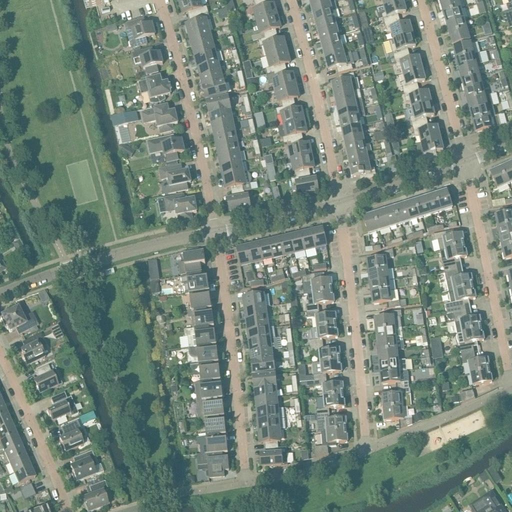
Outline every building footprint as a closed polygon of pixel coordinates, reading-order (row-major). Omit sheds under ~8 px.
[(87,0),(90,8),(110,3),(108,0),(116,0),(117,2),(123,0),(87,0)] [(188,14),(189,19),(202,16),(208,14),(207,7),(202,9),(199,0),(191,0),(180,3),(183,15),(188,14)] [(309,0),(311,8),(329,3),(328,0),(309,0)] [(454,0),(441,4),(444,14),(460,10),(457,0),(454,0)] [(386,13),(382,16),(383,19),(384,25),(397,21),(396,16),(398,15),(406,13),(403,1),(384,6),(386,13)] [(269,7),(267,2),(255,5),(257,11),(254,11),(258,23),(277,18),(273,6),(269,7)] [(332,12),(329,3),(311,8),(314,17),(332,12)] [(486,14),(483,3),(477,5),(480,15),(486,14)] [(314,17),(316,25),(334,20),(340,19),(338,10),(332,12),(314,17)] [(444,14),(447,25),(463,20),(460,10),(444,14)] [(186,26),(190,38),(209,33),(206,21),(209,21),(210,19),(208,14),(202,16),(189,19),(191,25),(186,26)] [(280,29),(277,18),(258,23),(261,35),(264,34),(265,40),(277,36),(276,31),(280,29)] [(144,20),(125,25),(129,38),(132,49),(147,45),(145,39),(155,36),(152,25),(146,27),(144,20)] [(316,25),(318,34),(337,29),(334,20),(316,25)] [(447,25),(450,35),(466,30),(463,20),(447,25)] [(397,21),(384,25),(387,34),(392,34),(394,41),(413,35),(409,24),(401,26),(399,27),(397,21)] [(115,26),(105,28),(107,34),(117,31),(115,26)] [(318,34),(321,43),(339,38),(337,29),(318,34)] [(371,30),(364,31),(368,47),(375,46),(371,30)] [(470,41),(466,30),(450,35),(453,46),(470,41)] [(212,43),(209,33),(190,38),(192,48),(212,43)] [(394,41),(389,42),(394,59),(407,56),(405,50),(408,50),(416,47),(413,35),(394,41)] [(279,42),(277,36),(265,40),(258,41),(260,47),(264,46),(267,57),(286,52),(283,41),(279,42)] [(321,43),(323,51),(341,46),(339,38),(321,43)] [(192,48),(195,59),(215,54),(212,43),(192,48)] [(454,49),(457,60),(473,55),(471,44),(454,49)] [(323,51),(326,60),(344,55),(341,46),(323,51)] [(163,65),(160,54),(154,55),(152,49),(132,54),(135,63),(141,61),(144,70),(145,70),(147,76),(159,73),(157,67),(163,65)] [(290,64),(286,52),(267,57),(270,68),(266,70),(267,76),(274,74),(286,71),(285,65),(290,64)] [(344,55),(326,60),(329,71),(337,69),(338,74),(340,74),(353,71),(351,65),(354,64),(351,53),(344,55)] [(195,59),(198,69),(218,64),(215,54),(195,59)] [(459,70),(476,66),(482,64),(479,54),(473,55),(457,60),(459,70)] [(394,59),(389,61),(391,66),(396,65),(397,68),(402,68),(403,75),(422,70),(419,58),(411,60),(408,61),(407,56),(394,59)] [(198,69),(201,80),(221,74),(218,64),(198,69)] [(479,76),(476,66),(459,70),(462,81),(479,76)] [(405,82),(401,84),(403,94),(416,90),(415,85),(417,84),(425,82),(422,70),(403,75),(405,82)] [(268,76),(266,76),(269,86),(274,85),(276,92),(295,87),(293,78),(293,75),(288,77),(286,71),(274,74),(268,76)] [(203,90),(224,85),(224,84),(223,84),(221,74),(201,80),(204,90),(203,90)] [(357,79),(355,80),(354,74),(341,77),(339,78),(340,83),(332,85),(334,96),(359,91),(357,79)] [(462,81),(465,91),(482,87),(479,76),(462,81)] [(166,101),(165,97),(171,95),(170,92),(172,92),(170,86),(168,87),(168,84),(162,85),(160,78),(138,83),(141,95),(148,94),(151,105),(153,105),(156,105),(159,105),(161,104),(164,102),(166,101)] [(227,95),(224,85),(203,90),(206,101),(227,95)] [(298,99),(295,87),(276,92),(279,104),(281,103),(283,109),(295,106),(294,100),(298,99)] [(465,91),(468,102),(484,97),(482,87),(465,91)] [(416,90),(403,94),(406,103),(411,103),(413,110),(431,105),(428,93),(420,95),(418,96),(416,90)] [(336,105),(361,100),(359,91),(334,96),(336,105)] [(490,96),(484,97),(468,102),(470,112),(487,108),(493,106),(490,96)] [(230,110),(228,99),(207,104),(209,115),(230,110)] [(336,105),(338,114),(363,108),(361,100),(336,105)] [(414,116),(410,119),(412,128),(425,125),(424,119),(426,119),(434,117),(431,105),(413,110),(414,116)] [(296,111),(295,106),(283,109),(276,110),(277,116),(282,115),(284,126),(304,122),(301,110),(296,111)] [(493,106),(487,108),(470,112),(473,122),(496,116),(493,106)] [(155,112),(142,115),(144,124),(157,121),(158,129),(159,129),(161,134),(173,132),(172,126),(178,125),(175,112),(169,114),(167,107),(155,110),(155,112)] [(363,108),(338,114),(340,123),(358,119),(365,117),(363,108)] [(117,112),(116,115),(117,117),(119,117),(126,115),(126,112),(124,110),(121,109),(118,110),(117,112)] [(212,125),(232,121),(230,111),(230,110),(209,115),(210,115),(212,125)] [(138,120),(136,113),(126,115),(119,117),(121,124),(138,120)] [(496,116),(473,122),(476,133),(489,130),(491,138),(502,133),(498,116),(496,116)] [(340,123),(342,131),(360,128),(358,119),(340,123)] [(212,125),(214,136),(234,132),(232,121),(212,125)] [(304,122),(284,126),(279,128),(280,128),(278,129),(280,138),(282,138),(282,139),(284,145),(290,143),(303,141),(302,135),(306,134),(304,122)] [(425,125),(412,128),(415,137),(420,137),(421,144),(440,139),(437,127),(427,130),(425,125)] [(344,140),(362,136),(360,128),(342,131),(344,140)] [(387,138),(385,131),(381,132),(381,133),(377,134),(379,140),(387,138)] [(214,136),(217,146),(236,142),(234,132),(214,136)] [(344,140),(346,149),(364,145),(362,136),(344,140)] [(150,155),(163,152),(165,158),(166,157),(168,163),(178,161),(177,155),(184,153),(184,154),(184,151),(185,151),(184,143),(182,144),(182,141),(181,141),(181,142),(170,144),(168,138),(148,143),(150,155)] [(440,139),(421,144),(423,151),(419,153),(422,164),(437,159),(436,153),(443,151),(440,139)] [(304,146),(303,141),(290,143),(292,149),(289,149),(292,161),(311,157),(309,145),(304,146)] [(217,146),(219,157),(239,153),(236,142),(217,146)] [(348,158),(366,154),(364,145),(346,149),(348,158)] [(124,146),(119,147),(120,152),(127,156),(130,150),(124,146)] [(219,157),(221,168),(241,163),(239,153),(219,157)] [(348,158),(350,167),(368,163),(366,154),(348,158)] [(313,166),(311,157),(292,161),(295,179),(310,176),(309,170),(314,169),(313,166)] [(221,168),(223,178),(243,174),(241,163),(221,168)] [(374,169),(369,169),(368,163),(350,167),(353,178),(359,177),(364,176),(365,182),(377,179),(374,169)] [(511,168),(511,165),(501,169),(508,185),(511,183),(511,168)] [(181,166),(159,171),(161,181),(168,180),(170,188),(167,188),(168,195),(186,191),(185,185),(191,184),(188,172),(183,173),(181,166)] [(508,185),(501,169),(491,174),(498,190),(508,185)] [(230,189),(232,195),(244,192),(251,191),(250,184),(251,183),(252,181),(251,176),(249,174),(248,174),(248,173),(243,174),(223,178),(226,190),(230,189)] [(310,176),(295,179),(291,180),(292,186),(296,185),(298,197),(318,193),(316,181),(311,182),(310,176)] [(248,198),(246,198),(244,192),(232,195),(233,201),(228,202),(230,214),(250,210),(248,198)] [(447,192),(436,195),(441,212),(452,209),(447,192)] [(441,212),(436,195),(426,199),(431,216),(441,212)] [(176,210),(177,217),(178,217),(179,223),(192,220),(191,215),(197,213),(194,201),(184,203),(183,196),(165,200),(167,212),(176,210)] [(426,199),(415,202),(421,219),(431,216),(426,199)] [(421,219),(415,202),(405,205),(410,222),(421,219)] [(405,205),(395,208),(400,225),(410,222),(405,205)] [(496,217),(498,228),(511,225),(511,207),(508,208),(500,210),(501,216),(496,217)] [(400,225),(395,208),(385,212),(390,229),(400,225)] [(385,212),(374,215),(380,232),(390,229),(385,212)] [(380,232),(374,215),(364,218),(369,235),(380,232)] [(511,225),(498,228),(500,239),(511,236),(511,225)] [(322,230),(311,233),(315,250),(326,247),(322,230)] [(452,232),(433,236),(435,242),(438,241),(440,252),(446,251),(465,247),(462,236),(453,238),(452,232)] [(311,233),(301,235),(305,252),(306,252),(308,261),(317,259),(315,250),(311,233)] [(301,235),(290,238),(294,255),(305,252),(301,235)] [(511,236),(500,239),(503,250),(511,247),(511,236)] [(290,238),(280,240),(284,257),(294,255),(290,238)] [(280,240),(269,242),(273,260),(284,257),(280,240)] [(18,254),(25,251),(19,241),(13,244),(18,254)] [(269,242),(259,245),(263,262),(273,260),(269,242)] [(259,245),(248,247),(252,265),(263,262),(259,245)] [(252,265),(248,247),(237,250),(241,267),(252,265)] [(446,251),(440,252),(444,273),(457,270),(456,264),(461,263),(460,260),(467,258),(465,247),(446,251)] [(511,247),(503,250),(505,261),(511,258),(511,247)] [(198,250),(188,252),(184,252),(185,256),(184,256),(185,263),(179,264),(181,276),(201,273),(200,266),(205,265),(204,253),(199,254),(198,250)] [(369,273),(387,270),(386,260),(394,259),(393,250),(382,254),(381,254),(382,260),(367,262),(369,273)] [(387,270),(369,273),(370,284),(389,281),(387,270)] [(449,294),(473,289),(471,277),(464,279),(463,276),(459,277),(457,270),(444,273),(449,294)] [(306,277),(302,279),(303,285),(312,284),(313,295),(332,293),(331,281),(325,282),(324,274),(312,275),(306,277)] [(185,295),(189,294),(204,292),(209,292),(209,291),(211,290),(210,285),(208,285),(207,280),(203,281),(202,275),(181,278),(182,285),(184,285),(185,295)] [(389,281),(370,284),(372,295),(390,292),(389,281)] [(288,283),(282,285),(283,295),(290,294),(288,283)] [(473,289),(449,294),(451,304),(445,305),(447,315),(453,314),(466,312),(465,305),(469,304),(469,301),(476,300),(473,289)] [(248,298),(243,299),(245,311),(265,308),(270,307),(269,295),(263,296),(261,296),(260,291),(252,292),(247,292),(248,298)] [(390,292),(372,295),(373,306),(388,304),(388,310),(401,308),(400,308),(398,291),(390,292)] [(189,294),(192,312),(207,310),(212,309),(211,308),(212,306),(212,303),(211,302),(210,298),(205,298),(204,292),(189,294)] [(309,307),(306,307),(306,313),(319,312),(318,306),(334,304),(332,293),(313,295),(308,296),(309,307)] [(10,313),(1,317),(2,318),(0,318),(5,329),(7,328),(9,333),(18,329),(21,335),(38,326),(32,314),(22,319),(17,309),(16,309),(15,307),(9,311),(10,313)] [(267,319),(265,308),(245,311),(247,322),(267,319)] [(192,312),(188,313),(189,317),(190,319),(192,319),(193,330),(209,328),(214,328),(213,315),(208,316),(207,310),(192,312)] [(389,319),(375,320),(376,331),(402,329),(400,318),(402,318),(401,312),(401,311),(389,313),(389,319)] [(319,312),(306,313),(307,319),(316,318),(317,329),(336,327),(335,316),(319,318),(319,312)] [(454,321),(457,335),(482,330),(479,319),(473,320),(472,317),(467,318),(466,312),(453,314),(454,321)] [(247,322),(248,332),(268,330),(268,329),(267,319),(247,322)] [(338,339),(336,327),(317,329),(311,330),(313,341),(310,342),(310,348),(323,346),(322,340),(338,339)] [(188,349),(217,346),(216,342),(218,340),(217,335),(215,336),(215,334),(210,335),(209,328),(193,330),(184,331),(185,338),(188,338),(189,349),(188,349)] [(268,329),(268,330),(248,332),(250,343),(270,340),(276,339),(274,328),(268,329)] [(376,331),(377,342),(403,340),(402,329),(376,331)] [(458,343),(461,356),(474,353),(473,347),(478,346),(477,343),(484,341),(482,330),(457,335),(457,337),(457,338),(457,342),(458,343)] [(26,368),(43,360),(44,359),(40,350),(46,347),(40,335),(22,343),(25,349),(21,351),(22,355),(23,354),(25,357),(22,358),(26,368)] [(250,343),(251,354),(271,351),(278,350),(277,340),(270,341),(270,340),(250,343)] [(403,340),(377,342),(378,353),(397,351),(404,350),(403,340)] [(218,357),(217,352),(211,352),(211,347),(217,346),(188,349),(189,355),(189,356),(190,357),(190,358),(191,358),(192,359),(193,360),(194,360),(195,360),(196,360),(197,360),(198,359),(199,365),(190,366),(219,363),(219,361),(220,360),(219,359),(219,358),(218,357)] [(323,346),(310,348),(311,354),(320,353),(321,364),(340,362),(339,351),(323,353),(323,346)] [(252,364),(273,362),(273,361),(272,361),(271,351),(251,354),(252,364)] [(397,351),(378,353),(380,364),(398,362),(397,351)] [(469,365),(471,375),(490,372),(488,361),(481,362),(480,359),(476,360),(474,353),(461,356),(463,366),(469,365)] [(406,361),(398,362),(380,364),(381,375),(407,372),(406,361)] [(275,373),(273,362),(252,364),(253,375),(275,373)] [(340,362),(321,364),(312,365),(313,377),(314,382),(326,381),(326,375),(341,373),(340,362)] [(195,384),(221,381),(221,380),(221,379),(222,378),(222,377),(221,375),(220,374),(220,369),(214,370),(213,364),(219,364),(219,363),(190,366),(191,373),(191,374),(192,375),(193,376),(194,377),(195,377),(195,378),(196,378),(197,378),(198,378),(199,377),(200,377),(201,383),(195,384)] [(48,366),(35,372),(39,380),(33,382),(39,396),(62,385),(55,370),(51,372),(48,366)] [(381,375),(382,386),(396,384),(397,390),(409,389),(408,372),(407,372),(381,375)] [(490,372),(471,375),(473,387),(492,383),(490,372)] [(254,378),(255,390),(276,388),(275,377),(254,378)] [(195,384),(197,402),(223,399),(222,398),(224,398),(224,392),(222,392),(221,387),(212,388),(212,383),(221,382),(221,381),(195,384)] [(326,381),(314,382),(314,388),(323,388),(324,399),(343,397),(342,386),(327,387),(326,381)] [(255,390),(256,400),(276,399),(275,388),(276,388),(255,390)] [(409,389),(397,390),(387,391),(388,397),(383,397),(384,410),(408,408),(411,407),(410,395),(409,389)] [(460,394),(462,405),(474,399),(473,391),(460,394)] [(50,400),(53,406),(54,406),(55,408),(47,412),(52,423),(70,415),(68,409),(74,406),(71,398),(67,399),(64,394),(50,400)] [(344,408),(343,397),(324,399),(325,410),(316,410),(317,417),(329,416),(329,410),(344,408)] [(197,402),(199,420),(205,419),(220,418),(224,417),(223,405),(218,406),(218,400),(223,400),(223,399),(197,402)] [(256,400),(257,411),(277,409),(276,399),(256,400)] [(408,408),(384,410),(385,422),(400,421),(401,431),(413,426),(412,417),(409,417),(408,408)] [(257,411),(258,422),(278,420),(277,409),(257,411)] [(0,430),(11,426),(7,415),(0,418),(0,430)] [(329,416),(317,417),(317,423),(318,434),(321,434),(346,432),(345,420),(330,422),(329,416)] [(220,418),(205,419),(206,437),(220,436),(223,436),(226,435),(228,435),(227,429),(226,430),(225,423),(220,423),(220,418)] [(259,433),(279,431),(278,420),(258,422),(259,433)] [(63,451),(65,454),(83,446),(80,440),(85,438),(82,430),(81,431),(77,422),(61,429),(64,438),(59,440),(60,443),(59,444),(62,451),(63,451)] [(11,426),(0,430),(0,443),(16,436),(11,426)] [(280,443),(279,431),(259,433),(260,445),(265,444),(265,450),(278,449),(278,443),(280,443)] [(347,443),(346,432),(321,434),(322,447),(314,448),(315,458),(313,459),(329,455),(329,454),(328,455),(327,447),(336,447),(336,444),(347,443)] [(21,446),(16,436),(0,443),(4,454),(21,446)] [(220,436),(206,437),(206,438),(208,455),(223,454),(228,453),(227,442),(224,442),(222,442),(222,441),(220,439),(220,436)] [(21,446),(4,454),(9,464),(25,457),(21,446)] [(262,469),(281,467),(281,468),(288,466),(287,448),(278,449),(265,450),(266,456),(261,456),(262,469)] [(70,468),(72,471),(73,474),(72,475),(74,480),(75,481),(76,483),(93,477),(90,469),(97,466),(94,458),(92,459),(90,452),(73,459),(76,465),(70,468)] [(229,471),(228,459),(223,460),(223,454),(208,455),(197,456),(198,467),(208,466),(208,472),(206,473),(207,477),(209,478),(209,479),(225,478),(224,472),(229,471)] [(14,474),(30,467),(25,457),(9,464),(14,474)] [(35,479),(30,467),(14,474),(18,485),(34,478),(34,479),(35,479)] [(483,484),(489,492),(494,489),(489,481),(483,484)] [(87,511),(92,511),(106,507),(108,506),(103,493),(108,491),(105,482),(89,488),(92,496),(83,500),(84,503),(83,504),(85,511),(87,510),(87,511)] [(19,490),(21,495),(33,490),(31,485),(19,490)] [(35,496),(33,490),(21,495),(24,501),(35,496)] [(487,511),(504,511),(492,493),(481,499),(489,511),(487,511)]
